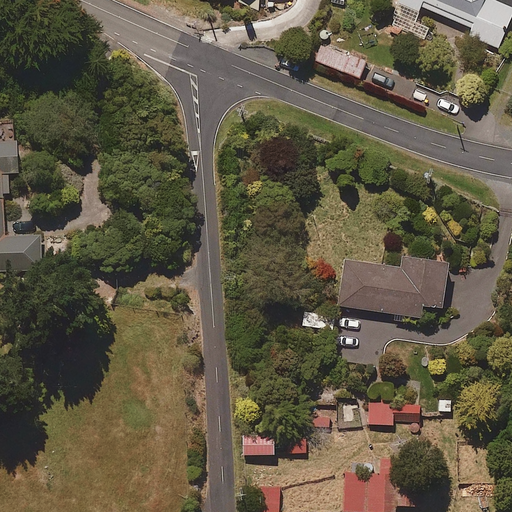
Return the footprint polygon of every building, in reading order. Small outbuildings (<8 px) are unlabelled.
[(511,15),(511,0),(400,0),(390,25),(424,39),(435,13),(464,25),(460,35),(498,50),(511,15)] [(365,63),(320,48),(315,64),(360,78),(365,63)] [(18,145),(17,122),(0,122),(0,271),(44,270),(43,235),(7,236),(5,194),(12,194),(12,174),(22,174),(21,145),(18,145)] [(453,266),(406,259),(405,270),(348,262),(341,306),(425,319),(427,307),(447,310),(453,266)] [(397,422),(422,421),(422,405),(400,405),(401,402),(369,403),(370,427),(396,426),(397,422)] [(289,456),(308,455),(308,436),(334,436),(334,417),(288,418),(289,456)] [(277,437),(246,437),(246,456),(277,456),(277,437)] [(426,461),(384,460),(383,476),(348,474),(346,511),(397,511),(398,507),(424,508),(426,461)] [(281,511),(282,488),(263,487),(262,511),(281,511)]
